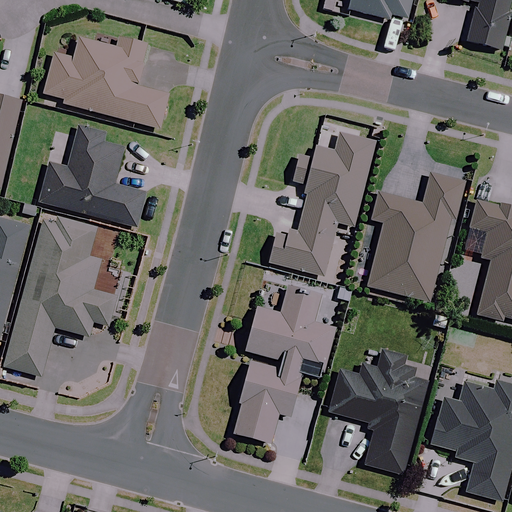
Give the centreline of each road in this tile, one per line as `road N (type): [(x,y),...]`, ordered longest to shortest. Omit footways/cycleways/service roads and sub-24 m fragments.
road 1 (residential): [(248,53),(141,469)]
road 2 (residential): [(511,115),(248,53)]
road 3 (tertiary): [(305,511),(141,469)]
road 4 (residential): [(251,38),(92,0)]
road 5 (tertiary): [(141,469),(0,429)]
